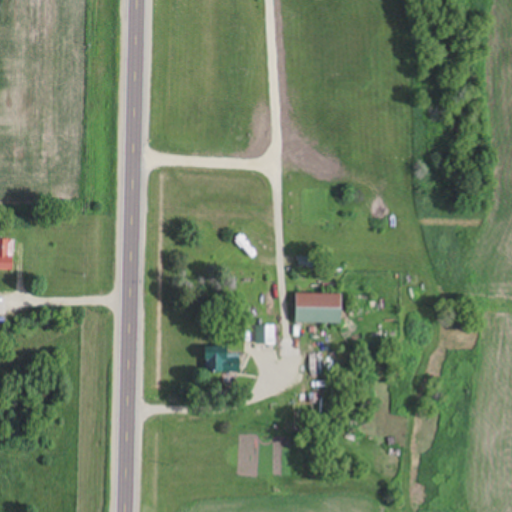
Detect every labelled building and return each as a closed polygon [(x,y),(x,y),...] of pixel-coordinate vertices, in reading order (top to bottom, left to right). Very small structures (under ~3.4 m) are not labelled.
[(265,234),(258,224),(211,254),(217,263),(265,234)] [(0,271),(13,272),(13,240),(0,240),(0,271)] [(342,294),(295,294),(295,324),(342,324),(342,294)] [(274,327),(255,327),(255,344),(274,344),(274,327)] [(227,348),(205,348),(205,373),(240,373),(240,355),(227,355),(227,348)]
